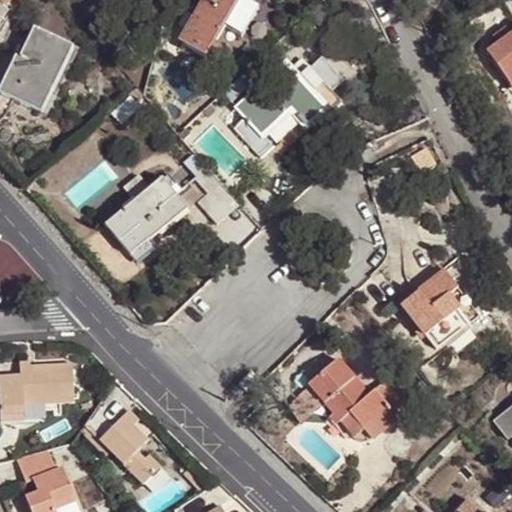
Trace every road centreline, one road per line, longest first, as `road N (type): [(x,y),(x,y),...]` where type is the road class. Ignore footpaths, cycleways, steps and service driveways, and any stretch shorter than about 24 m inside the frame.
road 1 (residential): [(80,296),(291,511)]
road 2 (residential): [(385,0),(511,220)]
road 3 (residential): [(0,206),(80,296)]
